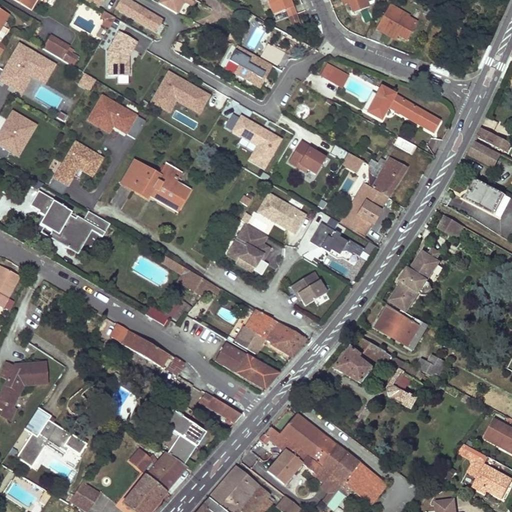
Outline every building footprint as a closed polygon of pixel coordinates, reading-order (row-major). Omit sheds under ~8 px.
[(13,0),(30,10),(36,0),(13,0)] [(162,22),(124,0),(120,0),(115,9),(155,33),(162,22)] [(160,0),(159,4),(177,14),(184,2),(189,4),(190,0),(160,0)] [(268,0),(273,14),(286,10),(292,7),(289,0),(268,0)] [(348,0),(349,3),(353,13),(369,7),(366,0),(341,0),(342,2),(346,0),(348,0)] [(410,16),(389,5),(376,29),(391,38),(394,33),(398,36),(407,41),(417,23),(409,18),(410,16)] [(289,17),(295,14),(292,7),(286,10),(289,17)] [(0,28),(2,26),(8,14),(0,9),(0,28)] [(115,18),(104,12),(101,17),(105,19),(102,25),(109,29),(115,18)] [(292,26),(299,24),(295,14),(289,17),(292,26)] [(8,30),(2,26),(0,28),(0,40),(1,41),(8,30)] [(137,42),(118,32),(107,51),(107,76),(128,76),(128,57),(137,42)] [(43,48),(62,60),(66,54),(70,47),(50,35),(43,48)] [(46,75),(53,64),(18,44),(3,71),(0,68),(0,81),(4,83),(5,82),(10,84),(9,86),(21,94),(27,84),(25,83),(34,68),(46,75)] [(276,65),(282,52),(271,46),(264,60),(276,65)] [(266,75),(271,66),(236,47),(228,61),(238,67),(234,74),(259,88),(263,81),(261,79),(264,74),(266,75)] [(321,76),(328,80),(334,68),(327,64),(321,76)] [(328,80),(342,88),(348,76),(334,68),(328,80)] [(78,85),(90,92),(96,80),(84,74),(78,85)] [(198,112),(207,97),(169,75),(153,102),(168,111),(175,99),(198,112)] [(440,122),(381,88),(377,96),(368,112),(380,120),(388,106),(434,133),(440,122)] [(377,96),(371,92),(363,110),(368,112),(377,96)] [(135,139),(145,121),(103,96),(88,120),(99,127),(103,120),(121,130),(122,128),(127,131),(125,133),(135,139)] [(210,106),(206,114),(210,117),(214,109),(210,106)] [(26,141),(35,126),(12,112),(7,121),(9,122),(6,127),(3,125),(0,131),(0,158),(3,161),(9,152),(10,153),(20,137),(26,141)] [(263,169),(280,140),(272,135),(271,138),(267,135),(269,133),(241,116),(232,132),(256,146),(248,160),(263,169)] [(511,144),(482,128),(477,138),(507,153),(511,144)] [(396,140),(394,145),(412,155),(415,147),(398,138),(396,140)] [(469,155),(481,161),(487,148),(475,141),(469,155)] [(102,159),(75,143),(48,187),(62,195),(70,182),(68,181),(70,177),(72,178),(77,169),(92,177),(102,159)] [(315,175),(325,159),(300,143),(288,162),(305,173),(307,170),(315,175)] [(487,148),(481,161),(495,168),(502,155),(487,148)] [(337,149),(331,160),(342,165),(342,164),(348,154),(337,149)] [(363,162),(348,154),(342,164),(358,172),(363,162)] [(124,157),(114,174),(124,179),(133,163),(124,157)] [(388,199),(407,169),(388,158),(376,179),(368,173),(369,188),(372,190),(388,199)] [(134,161),(133,163),(124,179),(121,183),(147,198),(150,194),(151,192),(156,194),(154,196),(172,206),(182,189),(172,184),(179,173),(166,165),(159,176),(134,161)] [(470,192),(473,193),(479,182),(473,179),(468,191),(470,192)] [(504,195),(479,182),(473,193),(470,192),(466,201),(494,215),(504,195)] [(182,189),(172,206),(177,210),(187,192),(182,189)] [(364,238),(388,199),(372,190),(365,202),(352,224),(344,220),(342,225),(364,238)] [(38,191),(29,205),(39,211),(38,212),(44,216),(39,224),(51,231),(49,235),(65,244),(64,247),(69,250),(71,248),(76,251),(89,230),(102,237),(110,224),(88,211),(83,219),(77,216),(75,218),(70,215),(71,212),(65,209),(66,208),(53,201),(53,200),(38,191)] [(294,235),(305,216),(268,194),(257,213),(294,235)] [(453,238),(459,227),(460,225),(445,217),(438,229),(453,238)] [(245,224),(227,256),(237,262),(239,259),(255,268),(260,260),(262,256),(265,257),(270,249),(262,244),(267,237),(245,224)] [(320,224),(309,242),(322,250),(329,245),(341,252),(346,251),(352,255),(353,253),(359,257),(364,249),(348,240),(346,242),(338,237),(340,235),(320,224)] [(463,230),(459,227),(453,238),(457,240),(463,230)] [(93,250),(99,237),(92,233),(85,246),(93,250)] [(329,245),(322,250),(337,259),(342,258),(348,262),(352,255),(346,251),(341,252),(329,245)] [(401,286),(391,301),(406,312),(419,293),(422,296),(429,296),(432,290),(430,284),(426,282),(438,265),(437,262),(436,261),(439,255),(433,250),(430,255),(425,251),(413,269),(411,267),(399,285),(401,286)] [(183,267),(161,254),(158,261),(179,274),(183,267)] [(252,273),(255,268),(239,259),(237,262),(236,263),(252,273)] [(0,307),(2,309),(20,277),(0,266),(0,307)] [(179,274),(174,281),(179,283),(183,276),(187,270),(183,267),(179,274)] [(201,278),(187,270),(183,276),(179,283),(192,291),(201,278)] [(327,294),(314,273),(292,287),(296,294),(298,293),(306,307),(327,294)] [(201,278),(192,291),(203,297),(207,289),(216,295),(220,289),(201,278)] [(164,326),(168,318),(147,306),(143,314),(164,326)] [(375,329),(413,351),(428,326),(401,312),(399,315),(388,306),(375,329)] [(306,339),(256,311),(244,329),(243,328),(234,342),(255,355),(265,339),(271,343),(270,345),(292,358),(306,339)] [(169,355),(118,324),(111,336),(120,343),(161,368),(169,355)] [(393,356),(393,357),(387,353),(360,337),(335,370),(362,385),(381,360),(383,359),(389,363),(388,365),(400,372),(401,370),(410,376),(415,368),(408,364),(407,364),(393,356)] [(277,375),(225,344),(215,361),(249,381),(251,378),(262,385),(261,388),(264,390),(277,375)] [(417,369),(437,380),(446,363),(432,356),(429,363),(422,360),(417,369)] [(174,358),(167,370),(177,376),(185,364),(174,358)] [(12,409),(13,408),(23,386),(48,384),(46,363),(21,365),(22,369),(19,369),(15,367),(7,363),(0,376),(0,377),(7,381),(0,395),(0,409),(2,411),(5,405),(12,409)] [(128,367),(121,379),(124,381),(128,374),(136,379),(139,374),(128,367)] [(262,385),(251,378),(249,381),(261,388),(262,385)] [(121,379),(118,382),(131,390),(133,387),(124,381),(121,379)] [(131,390),(118,382),(117,384),(134,395),(138,389),(133,387),(131,390)] [(212,397),(205,393),(199,402),(206,407),(212,397)] [(476,400),(465,395),(461,401),(472,407),(476,400)] [(212,397),(206,407),(217,413),(217,412),(221,414),(220,415),(234,424),(242,415),(212,397)] [(0,414),(0,415),(10,420),(15,409),(13,408),(12,409),(5,405),(2,411),(0,414)] [(38,408),(24,431),(31,435),(18,456),(63,481),(71,467),(74,469),(88,446),(48,423),(52,417),(38,408)] [(161,424),(168,428),(177,415),(170,410),(166,413),(162,420),(161,424)] [(288,424),(279,435),(330,475),(339,482),(342,485),(342,484),(370,506),(386,486),(358,463),(296,414),(288,424)] [(184,465),(205,433),(177,415),(168,428),(179,435),(167,454),(184,465)] [(511,428),(494,419),(484,438),(500,447),(501,444),(511,449),(511,428)] [(279,435),(270,428),(265,435),(274,443),(284,451),(279,457),(267,473),(284,486),(287,482),(294,473),(303,462),(311,468),(306,475),(311,480),(316,474),(325,481),(330,475),(279,435)] [(284,451),(274,443),(269,449),(279,457),(284,451)] [(511,453),(511,449),(501,444),(500,447),(511,453)] [(488,457),(465,445),(459,452),(472,459),(471,461),(472,463),(475,465),(469,475),(477,479),(472,487),(483,492),(485,489),(487,491),(502,499),(511,481),(511,480),(484,465),(488,457)] [(184,465),(167,454),(158,465),(156,464),(156,465),(149,459),(139,451),(130,461),(142,471),(145,468),(149,472),(146,476),(123,505),(131,511),(149,511),(175,480),(173,478),(184,465)] [(165,453),(156,464),(158,465),(167,454),(165,453)] [(184,465),(173,478),(175,480),(186,467),(184,465)] [(222,483),(208,499),(224,511),(239,511),(240,511),(264,511),(274,501),(235,468),(222,483)] [(456,471),(452,468),(445,477),(450,480),(456,471)] [(294,473),(287,482),(291,485),(298,476),(294,473)] [(342,485),(339,482),(336,486),(346,493),(349,490),(342,485)] [(81,484),(70,502),(85,511),(88,511),(99,495),(81,484)] [(280,511),(297,511),(300,509),(299,508),(289,500),(285,497),(276,508),(280,511)] [(208,511),(224,511),(208,499),(205,503),(202,506),(208,511)] [(455,511),(455,501),(435,503),(436,511),(455,511)]
